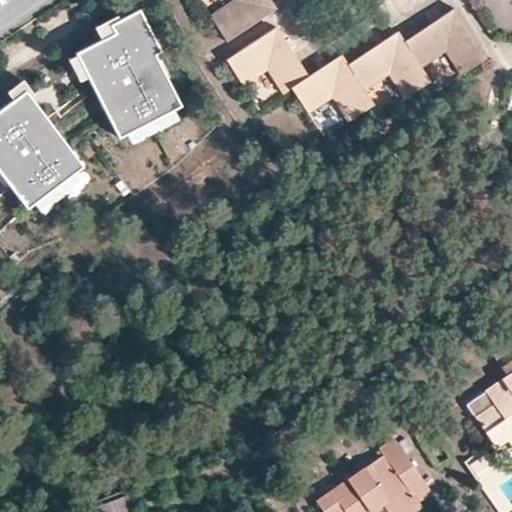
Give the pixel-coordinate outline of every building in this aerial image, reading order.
[(209,24),(225,46),(273,13),(263,0),(231,0),(235,6),(209,24)] [(139,22),(156,54),(161,51),(140,10),(113,24),(117,33),(139,22)] [(465,79),(487,64),(452,15),(405,47),(420,69),(447,52),(465,79)] [(182,105),(156,54),(139,22),(117,33),(77,53),(120,137),(127,134),(175,109),(182,105)] [(291,93),(308,81),(273,32),(223,66),(239,91),(267,72),(285,97),(291,93)] [(363,92),(389,74),(407,100),(430,84),(420,69),(405,47),(398,37),(348,70),(363,92)] [(348,70),(341,59),(308,81),(291,93),(306,116),(334,98),(352,124),(374,109),(363,92),(348,70)] [(82,166),(26,90),(0,109),(0,169),(27,206),(34,201),(76,170),(82,166)] [(175,109),(127,134),(132,143),(179,118),(175,109)] [(76,170),(34,201),(40,209),(82,178),(76,170)] [(511,374),(511,361),(503,367),(510,376),(511,374)] [(376,381),(369,368),(342,387),(351,398),(376,381)] [(511,374),(510,376),(487,392),(496,405),(477,418),(498,448),(509,441),(511,445),(511,374)] [(496,405),(487,392),(469,405),(477,418),(496,405)] [(378,448),(382,454),(315,501),(322,511),(341,511),(344,511),(369,511),(381,504),(387,511),(412,511),(419,508),(416,502),(430,492),(393,438),(378,448)] [(511,451),(511,445),(509,441),(498,448),(504,457),(511,451)] [(128,511),(132,511),(126,496),(93,510),(93,511),(128,511)] [(144,511),(162,511),(158,499),(142,504),(144,511)] [(511,511),(511,502),(501,510),(501,511),(511,511)]
